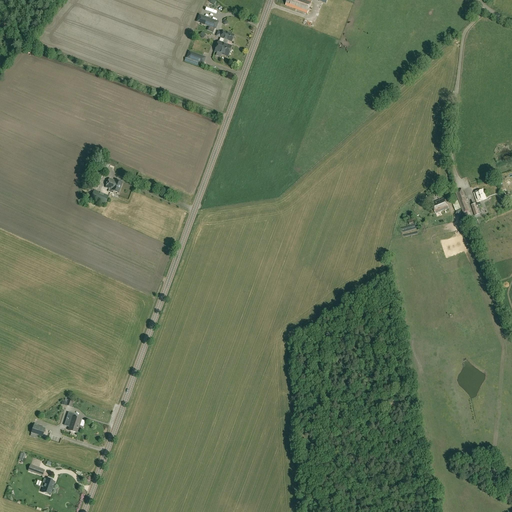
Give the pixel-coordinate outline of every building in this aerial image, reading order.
[(307,14),(311,2),(305,0),(287,0),(285,6),(307,14)] [(216,29),(218,22),(205,17),(202,23),(216,29)] [(224,40),(228,41),(231,42),(234,36),(223,32),(221,38),(224,39),(224,40)] [(226,45),(228,41),(224,40),(223,43),(218,42),(214,52),(227,57),(231,47),(226,45)] [(202,57),(189,52),(187,58),(200,63),(200,62),(199,62),(201,56),(202,57)] [(110,167),(110,165),(105,163),(102,169),(98,168),(96,171),(94,170),(92,178),(93,178),(92,181),(90,180),(89,186),(91,186),(90,189),(93,190),(94,187),(98,189),(102,177),(100,176),(101,175),(104,176),(106,171),(107,172),(110,167)] [(114,181),(109,179),(105,188),(110,190),(109,192),(113,194),(114,192),(118,193),(122,183),(114,180),(114,181)] [(439,192),(438,189),(435,190),(436,193),(435,194),(437,198),(445,194),(444,190),(439,192)] [(463,214),(468,212),(465,203),(466,202),(462,189),(455,192),(463,214)] [(486,199),(483,190),(473,193),(477,203),(478,204),(476,204),(476,206),(480,204),(479,202),(486,199)] [(109,197),(94,191),(90,199),(105,205),(107,199),(110,200),(111,197),(109,196),(109,197)] [(455,211),(461,208),(456,196),(452,197),(454,202),(452,203),(455,211)] [(436,214),(449,208),(445,198),(432,204),(436,214)] [(80,421),(72,418),(72,421),(67,419),(64,427),(69,428),(68,432),(76,434),(80,421)] [(43,438),(45,429),(34,426),(31,434),(43,438)] [(28,472),(43,477),(45,471),(30,466),(28,472)] [(47,480),(46,480),(45,484),(43,484),(41,488),(44,488),(42,493),(50,496),(55,483),(52,482),(53,480),(48,478),(47,480)]
